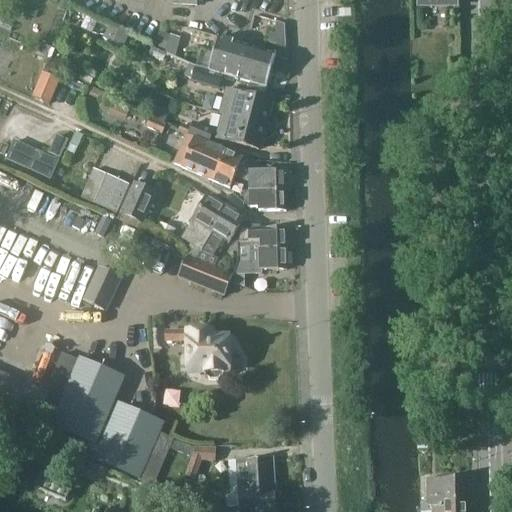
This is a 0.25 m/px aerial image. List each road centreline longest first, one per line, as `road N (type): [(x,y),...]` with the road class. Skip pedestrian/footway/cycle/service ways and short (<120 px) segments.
road 1 (unclassified): [(322,511),(301,0)]
road 2 (secondary): [(490,511),(479,0)]
